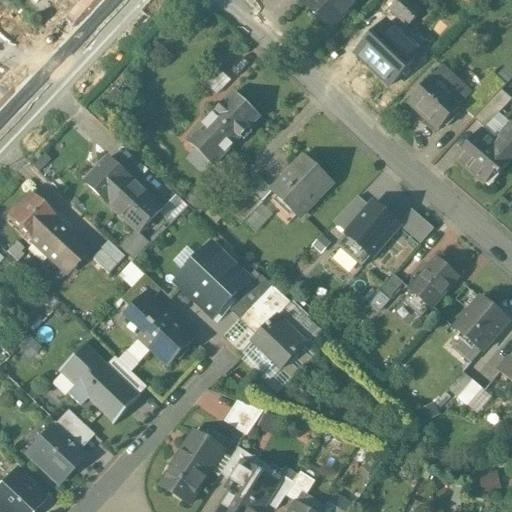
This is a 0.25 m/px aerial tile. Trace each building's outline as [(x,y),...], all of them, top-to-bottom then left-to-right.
[(312,0),(307,6),(331,30),(359,0),(312,0)] [(422,13),(408,0),(399,0),(390,10),(408,27),(422,13)] [(396,44),(383,32),(360,56),(388,83),(413,57),(397,42),(396,44)] [(502,75),(511,81),(511,80),(511,64),(511,63),(502,75)] [(470,95),(443,69),(433,79),(460,105),(470,95)] [(220,94),(234,81),(223,70),(209,83),(220,94)] [(470,95),(460,105),(462,107),(461,108),(474,120),(502,91),(506,86),(492,72),(470,95)] [(460,105),(433,79),(409,104),(438,131),(461,108),(462,107),(460,105)] [(502,91),(474,120),(485,130),(511,101),(511,99),(505,93),(502,91)] [(234,93),(187,143),(213,168),(260,118),(234,93)] [(511,159),(500,149),(480,132),(456,160),(485,185),(495,173),(499,176),(511,161),(511,159)] [(511,135),(500,149),(511,159),(511,161),(511,135)] [(304,157),(271,192),(299,219),(332,184),(304,157)] [(132,181),(108,159),(85,183),(108,205),(109,205),(131,181),(132,181)] [(163,210),(131,181),(109,205),(140,234),(163,210)] [(251,192),(232,213),(244,225),(263,204),(251,192)] [(29,195),(7,219),(31,241),(50,220),(53,217),(29,195)] [(397,226),(374,205),(349,234),(372,254),(397,226)] [(401,225),(423,244),(436,229),(415,210),(401,225)] [(50,220),(31,241),(53,262),(61,254),(61,255),(73,243),(74,242),(50,220)] [(109,242),(92,259),(109,275),(125,258),(109,242)] [(73,243),(61,255),(61,254),(53,262),(66,274),(85,253),(73,243)] [(212,245),(187,271),(188,272),(177,284),(199,305),(211,293),(225,307),(226,307),(250,281),(248,279),(212,245)] [(437,260),(410,292),(430,310),(458,278),(437,260)] [(123,274),(134,286),(146,273),(135,262),(123,274)] [(250,281),(226,307),(225,307),(239,321),(272,287),(256,271),(248,279),(250,281)] [(161,291),(145,276),(132,289),(148,305),(153,300),(161,291)] [(394,276),(379,293),(388,300),(402,283),(394,276)] [(272,287),(239,321),(257,337),(276,317),(290,303),(272,287)] [(148,305),(132,289),(121,301),(133,312),(120,326),(137,342),(140,338),(159,317),(154,312),(150,311),(153,300),(148,305)] [(508,322),(481,298),(454,330),(481,353),(508,322)] [(319,330),(290,303),(277,317),(305,344),(313,337),(319,330)] [(159,317),(140,338),(153,350),(152,351),(168,367),(193,341),(164,313),(159,317)] [(257,337),(256,339),(286,367),(305,344),(277,317),(276,317),(257,337)] [(257,337),(241,353),(271,381),(281,370),(282,371),(286,367),(256,339),(257,337)] [(84,344),(57,372),(58,374),(59,373),(73,387),(67,395),(80,407),(86,400),(113,425),(112,425),(114,427),(141,398),(140,396),(139,397),(107,366),(85,345),(86,345),(84,344)] [(147,389),(115,358),(107,366),(139,397),(140,396),(147,389)] [(511,361),(510,360),(499,373),(511,384),(511,361)] [(462,372),(448,388),(458,397),(472,381),(462,372)] [(472,381),(458,397),(467,406),(482,389),(472,381)] [(264,412),(237,402),(224,423),(247,437),(264,412)] [(77,422),(67,412),(56,424),(66,434),(77,422)] [(77,422),(66,434),(56,424),(51,429),(77,453),(93,436),(77,422)] [(51,429),(37,444),(41,448),(30,459),(58,485),(83,459),(77,453),(51,429)] [(194,433),(181,452),(183,453),(161,488),(189,506),(223,452),(194,433)] [(239,449),(221,476),(232,483),(243,465),(247,467),(253,458),(239,449)] [(232,483),(228,490),(232,493),(233,491),(262,509),(265,504),(277,486),(275,484),(247,467),(243,465),(232,483)] [(12,475),(0,488),(0,511),(32,511),(41,503),(12,475)] [(277,486),(265,504),(276,511),(294,484),(280,476),(275,484),(277,486)] [(260,511),(262,509),(233,491),(232,493),(220,511),(260,511)]
